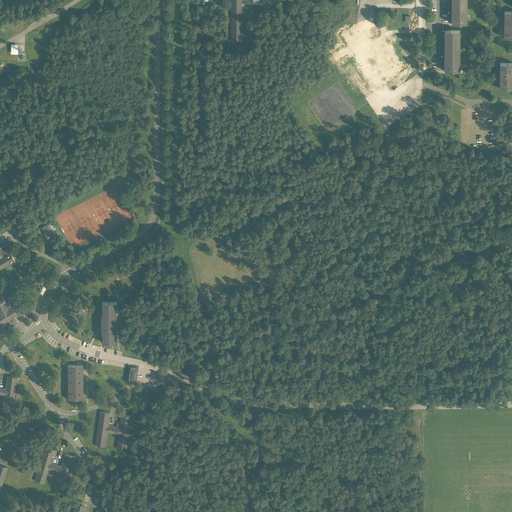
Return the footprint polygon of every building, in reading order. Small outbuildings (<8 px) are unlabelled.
[(241,0),(231,0),(232,41),(241,41),(241,0)] [(466,0),(452,0),(452,23),(467,23),(467,16),(466,0)] [(450,30),(446,30),(445,71),(459,71),(459,64),(460,30),(450,30)] [(511,62),(500,63),(500,88),(506,88),(511,88),(511,62)] [(48,224),(40,228),(46,239),(55,235),(48,224)] [(0,325),(8,321),(11,326),(17,323),(15,320),(14,317),(32,306),(35,305),(35,304),(30,296),(10,307),(8,304),(6,306),(0,296),(0,268),(14,260),(5,244),(0,247),(0,325)] [(102,303),(103,343),(117,342),(116,303),(102,303)] [(67,367),(68,400),(83,400),(82,367),(67,367)] [(138,369),(131,368),(130,369),(129,381),(131,381),(136,382),(138,369)] [(0,394),(4,395),(2,409),(12,411),(17,377),(7,375),(5,388),(0,387),(0,394)] [(100,412),(95,445),(105,447),(107,432),(119,434),(117,449),(126,450),(131,417),(121,415),(120,422),(119,427),(108,426),(110,414),(100,412)] [(44,449),(34,482),(43,485),(48,470),(61,474),(56,489),(64,491),(74,458),(66,456),(65,459),(62,468),(49,464),(53,451),(44,449)] [(76,503),(73,511),(103,511),(98,510),(96,511),(82,511),(85,506),(83,506),(76,503)]
